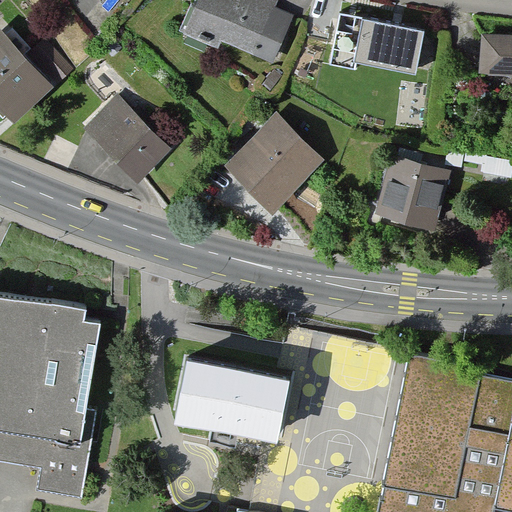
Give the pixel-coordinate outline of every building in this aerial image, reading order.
[(286,0),(195,0),(184,29),(263,60),(286,0)] [(427,27),(355,13),(346,62),(418,76),(427,27)] [(511,30),(477,28),(474,64),(511,66),(511,82),(511,92),(511,30)] [(0,125),(43,87),(0,39),(0,125)] [(164,147),(107,90),(73,123),(131,181),(164,147)] [(315,161),(267,113),(215,165),(263,212),(315,161)] [(440,174),(382,158),(365,217),(423,234),(440,174)] [(86,300),(0,285),(0,460),(42,468),(39,487),(83,494),(99,406),(86,403),(100,320),(101,314),(84,311),(86,300)] [(280,438),(291,373),(186,354),(174,420),(280,438)] [(511,379),(402,356),(368,511),(479,511),(482,503),(511,509),(511,379)]
